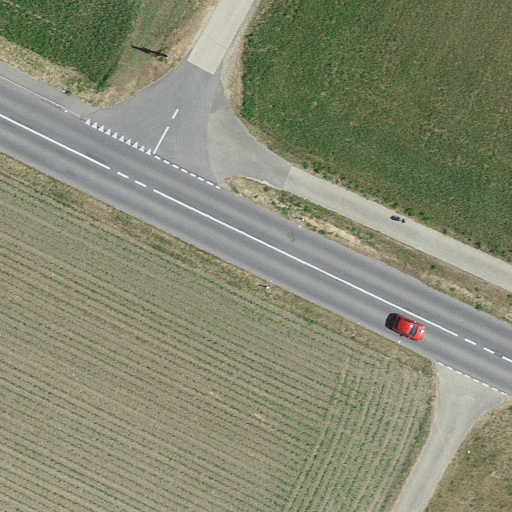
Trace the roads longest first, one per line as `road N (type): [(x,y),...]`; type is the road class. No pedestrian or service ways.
road 1 (secondary): [(511,360),(0,115)]
road 2 (track): [(174,120),(511,274)]
road 3 (track): [(141,186),(236,0)]
road 4 (track): [(489,350),(404,511)]
